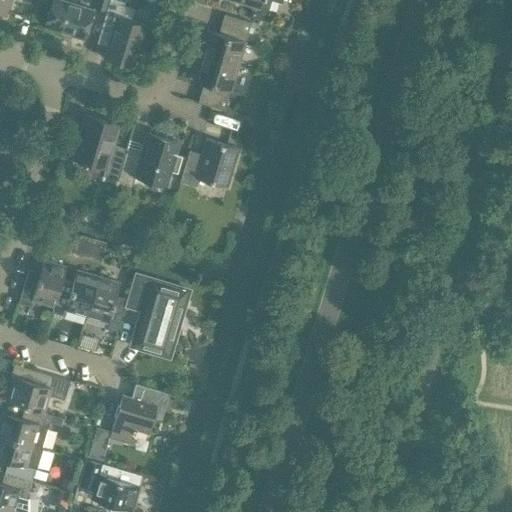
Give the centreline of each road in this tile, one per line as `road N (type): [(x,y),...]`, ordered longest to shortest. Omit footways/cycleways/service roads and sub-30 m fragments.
road 1 (unclassified): [(269,511),(422,0)]
road 2 (unknown): [(350,0),(197,511)]
road 3 (residential): [(61,76),(0,277)]
road 4 (residential): [(184,0),(155,103),(61,76)]
road 5 (residential): [(0,337),(117,373)]
